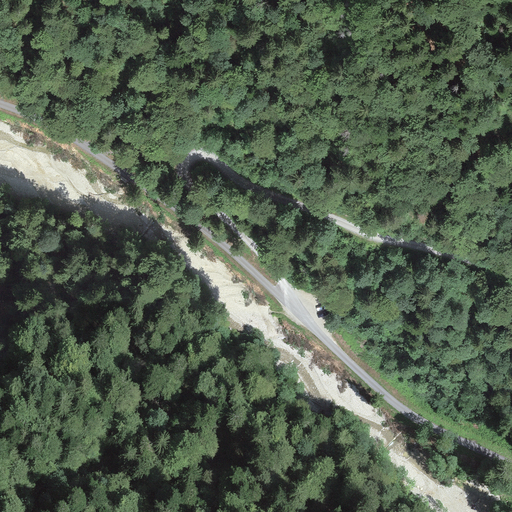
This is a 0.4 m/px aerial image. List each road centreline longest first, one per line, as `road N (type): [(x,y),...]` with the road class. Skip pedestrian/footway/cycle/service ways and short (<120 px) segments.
road 1 (unclassified): [(511,467),(383,394),(275,290),(128,172),(0,104)]
road 2 (track): [(187,157),(204,154),(266,193),(367,232),(511,270)]
road 3 (track): [(321,333),(255,248),(189,185),(187,157)]
